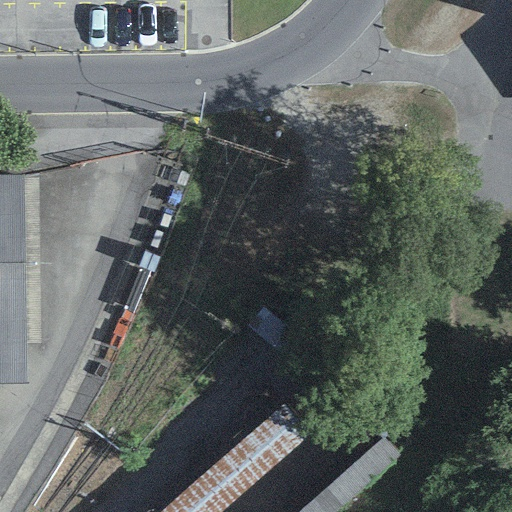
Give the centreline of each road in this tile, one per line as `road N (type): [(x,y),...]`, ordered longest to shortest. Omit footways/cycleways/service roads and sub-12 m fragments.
road 1 (residential): [(347,0),(313,36),(241,72),(193,82),(0,85)]
road 2 (unknown): [(0,342),(146,83)]
